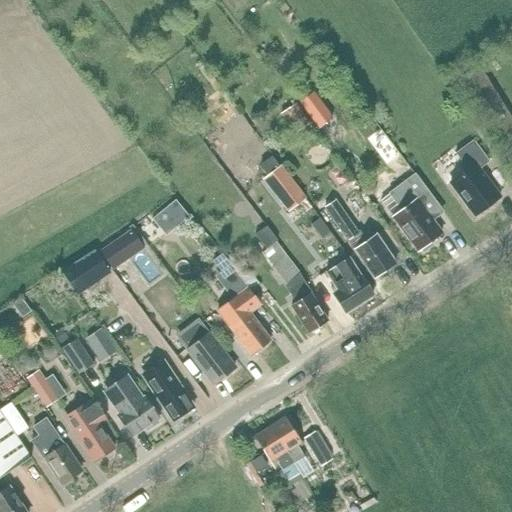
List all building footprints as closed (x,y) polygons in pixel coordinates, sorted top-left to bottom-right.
[(497,142),(511,132),(511,119),(479,66),(457,80),(497,142)] [(333,119),(314,93),(300,103),(319,129),(333,119)] [(296,105),(281,115),(290,128),(294,126),(298,133),(309,126),(296,105)] [(399,154),(386,137),(373,147),(387,164),(399,154)] [(479,169),(489,162),(473,140),(455,154),(467,170),(449,183),(474,216),(499,197),(479,169)] [(271,158),(259,167),(266,176),(261,179),(287,213),(306,198),(280,165),(278,166),(271,158)] [(208,195),(230,182),(221,167),(199,180),(208,195)] [(379,201),(417,251),(420,249),(423,252),(433,245),(430,241),(441,233),(426,213),(437,205),(414,175),(379,201)] [(174,200),(151,219),(165,236),(188,217),(174,200)] [(364,243),(346,217),(334,200),(324,207),(373,278),(395,263),(376,235),(364,243)] [(113,269),(142,248),(147,244),(132,224),(127,228),(130,232),(101,252),(113,269)] [(277,272),(286,284),(299,273),(265,231),(257,237),(266,248),(261,252),(277,272)] [(95,251),(62,272),(76,294),(109,273),(95,251)] [(220,254),(213,259),(222,272),(229,267),(220,254)] [(345,313),(372,295),(360,277),(348,258),(326,273),(338,292),(333,295),(345,313)] [(234,298),(216,312),(250,355),(269,341),(248,313),(260,304),(247,288),(230,266),(229,267),(222,272),(217,276),(234,298)] [(307,333),(327,321),(299,277),(288,285),(296,299),(299,297),(301,300),(291,307),(307,333)] [(15,309),(23,303),(19,299),(11,304),(15,309)] [(213,384),(232,369),(235,366),(197,317),(174,335),(182,344),(213,384)] [(51,334),(58,344),(66,338),(60,329),(51,334)] [(93,364),(76,338),(59,349),(77,375),(93,364)] [(192,408),(175,383),(160,360),(138,374),(139,375),(135,378),(147,396),(152,393),(172,422),(192,408)] [(26,379),(46,408),(57,400),(37,371),(26,379)] [(157,419),(142,398),(126,374),(101,392),(118,415),(116,416),(131,437),(157,419)] [(113,449),(96,423),(104,418),(91,399),(62,418),(92,463),(113,449)] [(0,409),(0,414),(15,437),(28,428),(10,403),(0,409)] [(0,477),(29,459),(15,437),(0,414),(0,477)] [(285,418),(270,427),(292,463),(303,480),(313,473),(303,457),(296,446),(301,443),(285,418)] [(38,436),(32,441),(61,484),(82,470),(51,427),(46,419),(33,428),(38,436)] [(270,427),(254,437),(274,469),(279,465),(282,470),(281,471),(291,487),(293,486),(302,480),(303,480),(292,463),(270,427)] [(332,460),(314,432),(303,439),(320,467),(332,460)] [(261,457),(250,464),(257,474),(267,468),(261,457)] [(302,480),(293,486),(295,489),(294,490),(301,502),(311,496),(302,480)] [(0,511),(22,511),(3,482),(0,483),(0,511)] [(351,492),(343,497),(348,504),(355,500),(351,492)]
